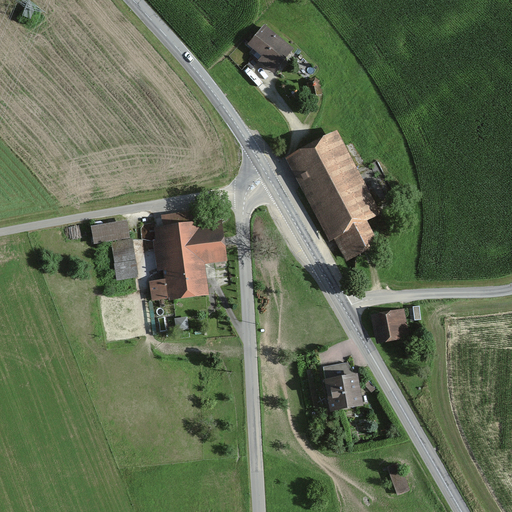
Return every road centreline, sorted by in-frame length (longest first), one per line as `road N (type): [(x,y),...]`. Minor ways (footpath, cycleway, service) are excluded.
road 1 (unclassified): [(258,511),(245,193)]
road 2 (unclassified): [(0,234),(245,193)]
road 3 (secondary): [(342,305),(460,511)]
road 4 (secondary): [(132,0),(218,98),(265,173)]
road 5 (unclassified): [(342,305),(511,290)]
road 6 (secondary): [(265,173),(342,305)]
